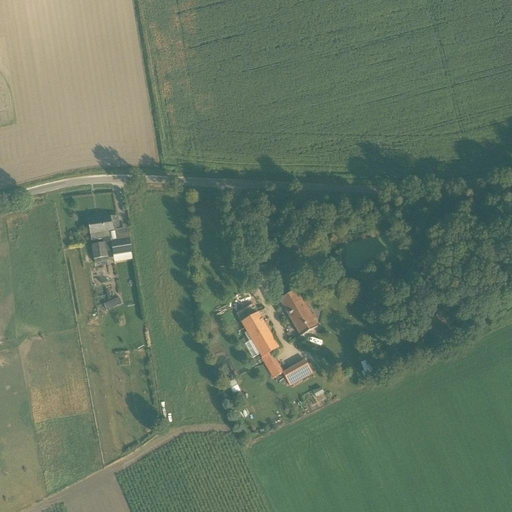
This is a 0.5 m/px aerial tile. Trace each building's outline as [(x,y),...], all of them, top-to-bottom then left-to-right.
[(113,256),(133,253),(131,239),(121,240),(120,230),(118,216),(88,221),(91,241),(110,238),(113,251),(113,256)] [(103,243),(92,245),(94,259),(108,257),(107,252),(106,243),(103,243)] [(304,304),(296,291),(280,300),(301,337),(318,328),(313,320),(304,304)] [(107,311),(122,305),(119,298),(104,305),(107,311)] [(275,376),(283,372),(270,350),(278,345),(254,306),(238,315),(275,376)] [(324,320),(329,328),(336,324),(330,316),(324,320)] [(421,339),(407,344),(409,348),(409,349),(423,344),(421,339)] [(290,386),(313,373),(307,364),(285,376),(290,386)] [(227,382),(231,395),(239,392),(235,379),(227,382)]
